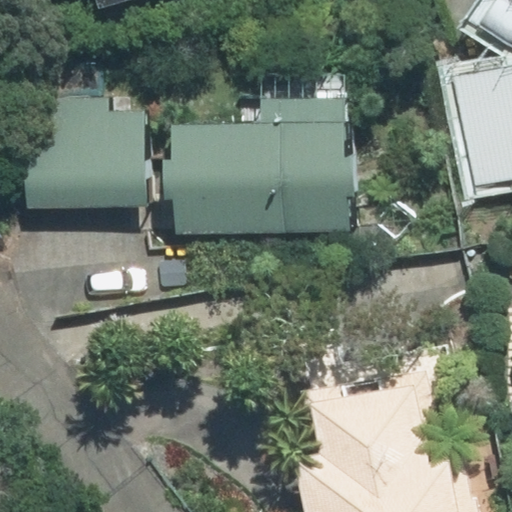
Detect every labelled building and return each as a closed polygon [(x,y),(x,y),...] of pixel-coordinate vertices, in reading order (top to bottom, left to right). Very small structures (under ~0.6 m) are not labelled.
[(103,0),(109,16),(161,0),(103,0)] [(511,62),(461,71),(480,182),(511,176),(511,62)] [(181,116),(181,226),(358,226),(357,92),(267,92),(267,116),(181,116)] [(153,97),(30,97),(31,203),(153,202),(153,97)] [(331,511),(340,511),(339,511),(482,511),(469,443),(439,449),(424,372),(317,392),(327,443),(304,448),(316,511),(331,511)]
